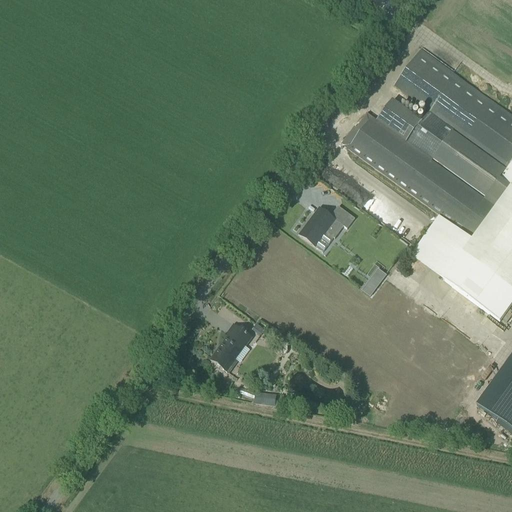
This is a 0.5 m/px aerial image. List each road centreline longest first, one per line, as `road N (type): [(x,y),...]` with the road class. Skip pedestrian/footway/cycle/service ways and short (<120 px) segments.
road 1 (unclassified): [(44,511),(420,0)]
road 2 (track): [(133,388),(511,462)]
